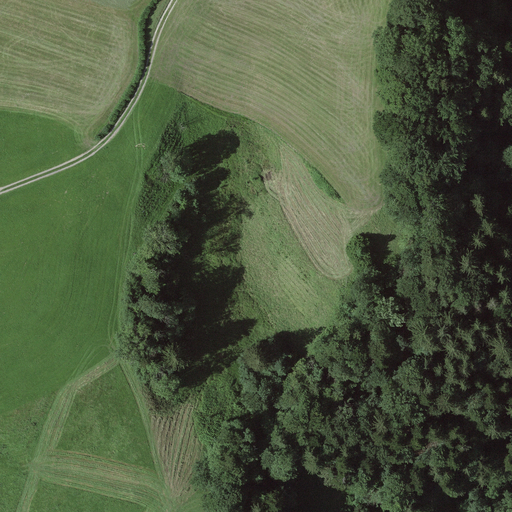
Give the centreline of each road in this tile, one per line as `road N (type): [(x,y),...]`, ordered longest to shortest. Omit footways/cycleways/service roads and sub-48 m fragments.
road 1 (track): [(114,134),(175,0)]
road 2 (track): [(0,192),(85,157),(114,134)]
